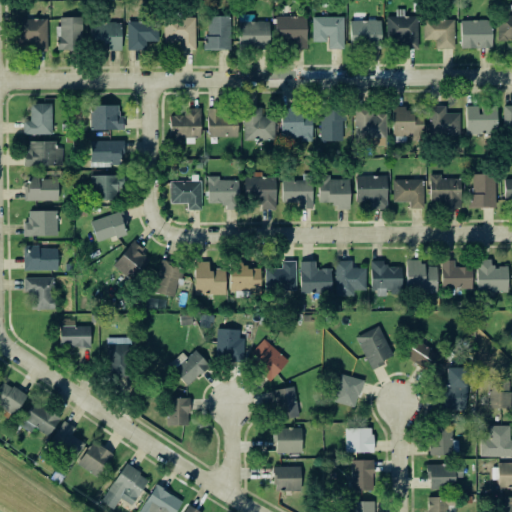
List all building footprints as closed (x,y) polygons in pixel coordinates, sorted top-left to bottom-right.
[(418,49),(417,16),(404,17),(403,9),(395,9),(396,16),(386,16),(386,42),(400,41),(401,49),(418,49)] [(511,15),(497,16),(498,42),(511,41),(511,15)] [(230,16),(206,17),(206,50),(230,49),(230,16)] [(306,17),(276,16),(275,42),(292,43),(292,49),(306,49),(306,17)] [(82,17),(60,18),(60,26),(56,26),(57,50),(82,50),(82,17)] [(195,17),(163,18),(164,43),(179,43),(179,51),(195,50),(195,17)] [(343,17),(312,17),(312,42),(327,42),(327,49),(344,49),(343,17)] [(48,50),(47,19),(18,19),(18,44),(32,44),(32,51),(48,50)] [(454,49),(454,20),(423,19),(423,40),(436,40),(436,48),(454,49)] [(381,45),(380,20),(349,21),(350,46),(381,45)] [(461,48),(491,48),(491,20),(460,21),(461,48)] [(158,42),(158,21),(127,21),(127,51),(146,50),(146,42),(158,42)] [(268,21),(238,22),(238,48),(269,48),(268,21)] [(90,44),(109,44),(109,51),(121,51),(121,23),(90,23),(90,44)] [(51,134),(51,104),(30,103),(30,121),(23,121),(23,134),(51,134)] [(120,105),(90,106),(90,130),(121,130),(120,105)] [(511,105),(503,105),(503,129),(511,129),(511,133),(511,135),(511,105)] [(460,113),(445,113),(445,106),(429,106),(429,135),(460,135),(460,113)] [(465,134),(496,134),(496,106),(479,106),(466,106),(465,134)] [(200,108),(186,108),(185,116),(170,115),(169,137),(200,138),(200,108)] [(237,137),(237,116),(219,115),(220,109),(207,108),(207,137),(237,137)] [(244,140),(275,140),(274,116),(261,116),(261,108),(243,108),(244,140)] [(312,141),(312,114),(298,114),(298,108),(280,108),(281,138),(300,137),(300,142),(312,141)] [(386,114),(372,114),(372,108),(354,108),(354,139),(374,140),(374,146),(386,146),(386,114)] [(320,141),(343,141),(343,109),(320,109),(320,141)] [(392,142),(405,142),(405,139),(422,139),(423,110),(392,110),(392,142)] [(56,142),(25,141),(25,166),(62,166),(62,148),(56,148),(56,142)] [(90,166),(122,167),(122,141),(90,141),(90,166)] [(460,179),(440,178),(440,175),(429,174),(428,203),(444,203),(444,208),(460,209),(460,179)] [(471,174),(472,208),(495,208),(494,174),(471,174)] [(90,176),(91,200),(118,200),(117,189),(123,189),(123,175),(90,176)] [(244,177),(244,197),(258,196),(258,210),(275,210),(275,175),(253,175),(253,177),(244,177)] [(349,209),(349,179),(329,180),(329,175),(318,175),(318,203),(332,203),(332,209),(349,209)] [(237,180),(218,181),(218,176),(207,177),(207,203),(223,203),(223,210),(238,210),(237,180)] [(355,177),(355,203),(371,203),(371,209),(386,209),(386,176),(355,177)] [(58,200),(57,178),(24,178),(24,201),(58,200)] [(511,178),(503,179),(504,200),(511,199),(511,178)] [(423,208),(423,179),(392,180),(392,202),(409,202),(409,209),(423,208)] [(312,180),(281,180),(281,204),(312,205),(312,180)] [(170,182),(170,204),(187,203),(187,211),(201,210),(200,181),(170,182)] [(26,211),(26,236),(57,236),(57,211),(26,211)] [(91,221),(97,242),(126,234),(120,213),(91,221)] [(151,258),(131,242),(113,265),(132,281),(151,258)] [(24,271),(57,270),(56,247),(23,248),(24,271)] [(174,298),(183,265),(162,259),(153,292),(174,298)] [(437,267),(422,267),(422,260),(405,260),(405,291),(436,292),(437,267)] [(507,267),(490,267),(490,260),(476,260),(477,292),(507,292),(507,267)] [(194,295),(224,295),(225,270),(209,269),(209,262),(194,261),(194,295)] [(295,291),(296,261),(281,261),(281,269),(265,268),(265,290),(295,291)] [(331,269),(315,269),(315,261),(300,261),(299,293),(330,293),(331,269)] [(365,268),(352,268),(352,261),(335,261),(335,296),(353,296),(353,290),(366,290),(365,268)] [(371,261),(371,296),(386,296),(386,293),(401,293),(401,267),(385,267),(385,261),(371,261)] [(471,267),(454,267),(454,261),(441,261),(441,289),(471,289),(471,267)] [(260,268),(245,269),(244,262),(229,262),(230,293),(261,292),(260,268)] [(53,278),(23,278),(24,292),(30,292),(30,309),(57,309),(57,298),(54,298),(53,278)] [(90,347),(90,326),(74,326),(74,320),(60,320),(60,348),(90,347)] [(371,370),(384,364),(383,360),(392,356),(378,326),(355,337),(371,370)] [(239,338),(239,330),(216,329),(215,359),(243,360),(244,338),(239,338)] [(107,337),(107,374),(130,374),(130,338),(107,337)] [(403,357),(427,371),(438,353),(414,339),(403,357)] [(272,379),(288,360),(264,340),(248,360),(272,379)] [(183,353),(168,363),(184,385),(209,368),(196,350),(186,357),(183,353)] [(464,410),(467,369),(447,367),(445,386),(441,386),(439,409),(464,410)] [(362,380),(340,374),(332,401),(355,408),(362,380)] [(488,409),(510,408),(510,380),(487,381),(488,409)] [(26,395),(1,381),(0,383),(0,407),(15,415),(26,395)] [(273,390),(278,420),(299,416),(293,387),(273,390)] [(188,398),(167,398),(167,426),(188,425),(188,398)] [(31,432),(33,428),(49,436),(59,416),(30,401),(18,425),(31,432)] [(75,429),(63,421),(49,442),(74,459),(84,444),(71,435),(75,429)] [(509,425),(488,426),(488,439),(479,439),(480,457),(511,456),(511,440),(509,440),(509,425)] [(275,428),(275,453),(301,452),(301,428),(275,428)] [(344,429),(345,453),(372,452),(372,428),(344,429)] [(458,454),(458,440),(452,440),(452,428),(429,428),(430,455),(458,454)] [(77,465),(98,477),(112,453),(91,441),(77,465)] [(372,460),(351,460),(351,491),(372,490),(372,460)] [(511,487),(511,462),(496,463),(497,488),(511,487)] [(119,499),(133,506),(148,477),(122,464),(102,504),(113,510),(119,499)] [(462,478),(462,465),(427,464),(427,489),(454,489),(455,478),(462,478)] [(300,466),(273,467),(274,491),(300,490),(300,466)] [(139,511),(175,511),(181,500),(153,485),(139,511)] [(426,498),(426,511),(447,511),(448,511),(455,511),(454,497),(426,498)] [(372,511),(372,501),(350,502),(349,511),(372,511)]
